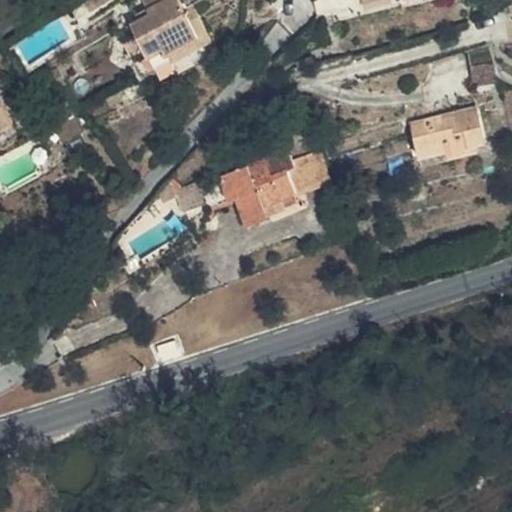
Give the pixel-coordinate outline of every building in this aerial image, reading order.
[(180,0),(165,0),(148,10),(151,17),(131,27),(137,38),(126,44),(131,56),(144,49),(153,45),(156,52),(203,28),(194,9),(186,13),(180,0)] [(142,0),(148,10),(165,0),(142,0)] [(318,14),(323,28),(394,0),(320,0),(325,11),(318,14)] [(153,45),(144,49),(153,67),(209,39),(203,28),(156,52),(153,45)] [(0,133),(15,125),(0,97),(0,133)] [(410,134),(417,157),(447,148),(450,158),(451,162),(475,155),(473,149),(487,144),(475,113),(410,134)] [(420,168),(450,158),(447,148),(417,157),(420,168)] [(206,190),(215,217),(222,214),(225,224),(230,237),(251,230),(247,220),(284,207),(287,214),(324,200),(314,168),(284,178),(279,164),(251,174),(206,190)] [(288,217),(287,214),(284,207),(247,220),(251,230),(288,217)] [(160,208),(142,215),(148,229),(165,223),(164,217),(160,208)] [(164,217),(165,223),(171,237),(194,228),(187,208),(164,217)] [(218,225),(225,224),(222,214),(215,217),(218,225)]
